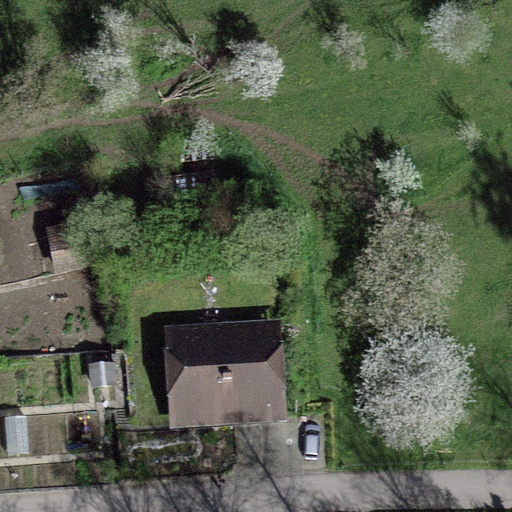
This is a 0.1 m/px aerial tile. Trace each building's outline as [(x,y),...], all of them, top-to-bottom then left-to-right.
[(216,201),(213,175),(165,181),(168,207),(216,201)] [(85,225),(45,233),(46,240),(26,244),(32,273),(52,269),(54,279),(95,271),(85,225)] [(280,325),(164,332),(170,434),(286,427),(280,325)] [(90,393),(116,390),(114,366),(87,369),(90,393)] [(39,405),(57,403),(54,371),(36,373),(39,405)]
